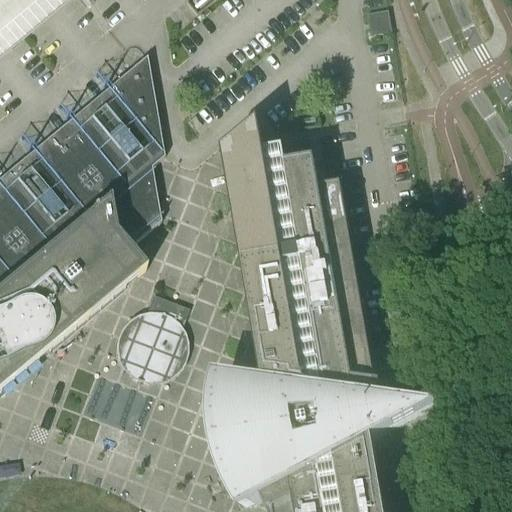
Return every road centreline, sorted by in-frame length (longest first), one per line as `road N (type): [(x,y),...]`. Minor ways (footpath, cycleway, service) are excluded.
road 1 (unclassified): [(498,197),(480,215),(474,244),(511,473)]
road 2 (tertiary): [(429,0),(451,57),(511,145)]
